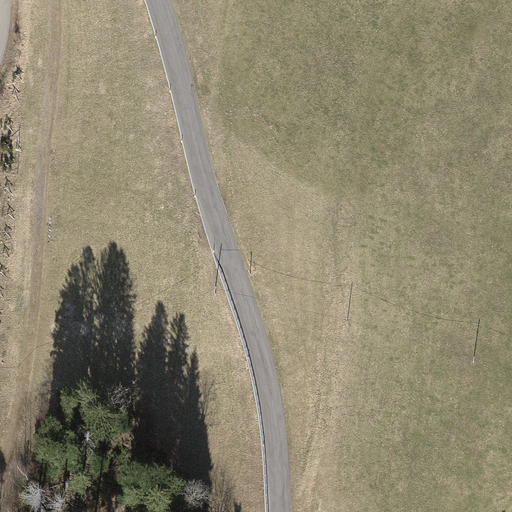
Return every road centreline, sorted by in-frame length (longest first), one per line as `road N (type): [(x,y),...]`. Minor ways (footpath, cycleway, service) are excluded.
road 1 (unclassified): [(278,511),(271,405),(156,0)]
road 2 (track): [(304,511),(331,373),(342,248)]
road 3 (track): [(208,202),(218,169),(224,57)]
